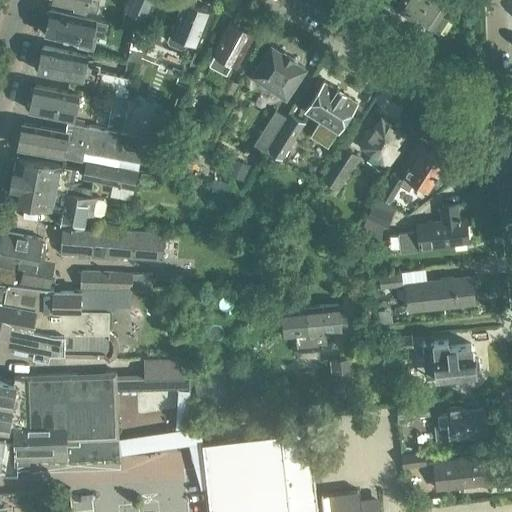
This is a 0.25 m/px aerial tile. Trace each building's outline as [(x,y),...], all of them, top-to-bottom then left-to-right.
[(54,0),(54,2),(74,7),(73,11),(86,14),(87,10),(97,12),(99,0),(98,0),(54,0)] [(129,0),(125,9),(149,20),(157,0),(129,0)] [(186,46),(189,39),(201,43),(214,10),(197,4),(196,0),(182,0),(182,1),(180,0),(174,0),(170,11),(177,13),(177,14),(167,39),(169,42),(181,47),(186,46)] [(400,0),(397,5),(416,18),(415,19),(430,28),(431,27),(439,33),(448,19),(440,13),(447,0),(400,0)] [(52,10),(47,13),(45,23),(48,28),(46,36),(78,44),(77,47),(93,51),(96,36),(105,38),(109,24),(85,18),(52,10)] [(231,21),(230,23),(214,53),(217,55),(212,64),(229,74),(235,64),(237,65),(254,34),(231,21)] [(150,35),(153,26),(140,22),(138,31),(150,35)] [(39,46),(33,72),(72,80),(72,79),(81,81),(96,84),(95,89),(128,96),(131,79),(98,72),(99,66),(85,63),(86,57),(77,55),(77,54),(39,46)] [(282,54),(269,47),(253,77),(286,96),(303,66),(290,59),(291,58),(282,53),(282,54)] [(126,61),(137,63),(140,52),(129,49),(126,61)] [(199,54),(191,51),(186,62),(195,65),(199,54)] [(123,73),(134,75),(137,64),(126,62),(123,73)] [(220,93),(229,99),(238,84),(228,79),(220,93)] [(325,81),(306,111),(325,123),(319,131),(332,139),(338,131),(339,131),(358,101),(346,94),(346,93),(338,88),(338,89),(325,81)] [(68,93),(35,86),(30,90),(28,99),(32,104),(30,112),(63,119),(63,118),(73,120),(78,96),(68,94),(68,93)] [(111,112),(127,114),(130,97),(114,94),(111,112)] [(254,145),(266,152),(287,118),(275,111),(254,145)] [(304,123),(293,116),(270,151),(274,154),(273,155),(277,158),(279,156),(282,159),(304,123)] [(403,134),(382,120),(374,133),(370,130),(360,144),(388,163),(397,150),(394,148),(403,134)] [(19,149),(83,161),(140,172),(142,163),(175,169),(180,143),(166,141),(124,133),(89,127),(69,123),(67,132),(23,124),(19,149)] [(339,190),(361,157),(345,147),(323,179),(339,190)] [(447,161),(425,147),(418,158),(414,165),(412,164),(400,184),(410,191),(415,182),(429,190),(439,174),(447,179),(455,167),(446,162),(447,161)] [(76,170),(71,169),(60,167),(17,159),(15,172),(14,171),(12,180),(56,188),(56,184),(73,187),(73,183),(74,178),(75,178),(76,173),(75,173),(76,170)] [(116,182),(119,170),(86,163),(84,175),(116,182)] [(233,163),(228,176),(243,182),(249,170),(233,163)] [(119,170),(116,182),(140,188),(142,175),(119,170)] [(56,188),(12,180),(10,189),(11,189),(9,202),(52,210),(62,211),(71,194),(73,187),(56,184),(56,188)] [(401,186),(391,180),(381,197),(390,203),(401,186)] [(213,197),(232,198),(233,183),(214,182),(213,197)] [(71,194),(62,211),(60,225),(82,228),(84,228),(86,214),(99,217),(102,214),(104,204),(102,200),(71,194)] [(393,214),(373,205),(367,219),(388,227),(393,214)] [(418,232),(420,252),(447,249),(447,245),(469,243),(467,219),(459,220),(457,205),(440,207),(442,222),(417,224),(418,232)] [(254,222),(230,221),(228,241),(246,242),(246,236),(253,236),(254,222)] [(62,253),(123,257),(123,253),(124,233),(92,231),(63,230),(62,253)] [(123,253),(123,257),(164,260),(166,234),(125,232),(124,233),(123,253)] [(55,261),(44,259),(45,254),(46,247),(41,246),(42,241),(2,233),(0,245),(0,283),(13,286),(16,270),(23,272),(21,284),(49,289),(55,261)] [(82,305),(117,306),(128,306),(128,289),(133,289),(133,275),(82,273),(81,288),(82,288),(81,294),(53,293),(54,291),(0,285),(0,347),(10,349),(11,349),(33,353),(33,356),(49,359),(50,355),(59,356),(104,357),(109,361),(114,357),(117,351),(117,344),(115,338),(110,334),(110,311),(82,310),(82,305)] [(402,274),(380,277),(382,289),(403,286),(402,274)] [(133,275),(133,289),(155,288),(156,275),(133,275)] [(447,281),(407,286),(409,300),(420,299),(421,310),(475,304),(472,278),(447,281)] [(241,294),(241,308),(260,307),(259,294),(241,294)] [(340,303),(308,307),(281,310),(284,337),(296,336),(298,350),(312,348),(333,346),(332,331),(343,330),(343,327),(348,326),(347,314),(341,315),(340,303)] [(412,338),(391,340),(392,353),(413,350),(412,338)] [(434,345),(423,346),(427,379),(438,377),(438,379),(459,376),(460,385),(475,383),(473,374),(476,374),(481,368),(479,359),(475,356),(473,355),(472,345),(449,348),(448,342),(434,343),(434,345)] [(185,359),(144,360),(145,379),(185,377),(185,359)] [(351,359),(333,361),(336,394),(355,393),(353,380),(351,359)] [(226,364),(197,365),(199,413),(228,412),(226,364)] [(0,426),(118,422),(117,373),(16,377),(16,380),(11,380),(10,383),(0,381),(0,426)] [(397,407),(398,421),(431,417),(429,404),(397,407)] [(438,415),(440,428),(437,429),(438,444),(451,442),(451,438),(454,438),(457,441),(464,440),(466,436),(485,434),(485,433),(488,430),(488,424),(484,422),(482,408),(462,411),(461,407),(448,408),(448,414),(438,415)] [(206,469),(210,511),(318,511),(308,421),(279,425),(280,435),(202,444),(205,469),(206,469)] [(66,460),(66,461),(120,459),(118,422),(0,426),(0,476),(2,476),(18,476),(18,470),(18,462),(66,460)] [(401,456),(403,469),(427,467),(425,453),(401,456)] [(461,461),(435,465),(438,490),(460,487),(460,492),(465,491),(465,487),(491,483),(488,459),(461,461)] [(380,511),(380,505),(361,507),(359,491),(322,495),(323,511),(380,511)]
